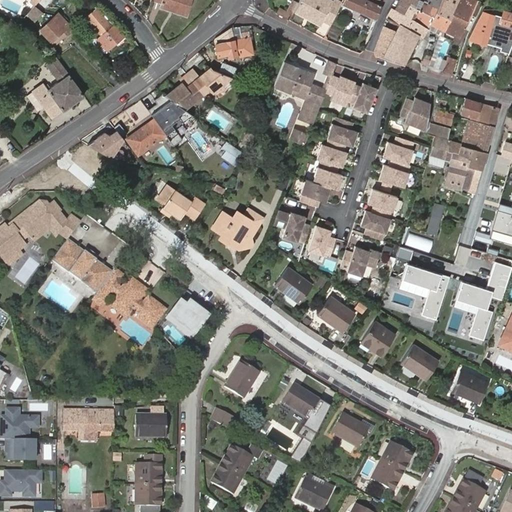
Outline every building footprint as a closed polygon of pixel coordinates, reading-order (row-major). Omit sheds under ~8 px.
[(154,0),(154,2),(160,4),(159,8),(187,17),(192,0),(154,0)] [(332,0),(332,1),(329,0),(297,0),(292,10),(320,26),(322,21),(330,25),(341,3),(335,0),(332,0)] [(342,0),(341,3),(376,19),(382,6),(369,0),(342,0)] [(429,24),(439,0),(429,0),(429,1),(426,0),(423,0),(422,2),(421,1),(418,0),(399,0),(395,10),(392,8),(387,18),(400,25),(419,35),(422,37),(426,30),(429,24)] [(439,0),(429,24),(445,31),(458,0),(453,0),(452,0),(439,0)] [(460,38),(477,1),(475,0),(458,0),(445,31),(460,38)] [(37,21),(43,14),(36,7),(29,14),(37,21)] [(278,7),(276,13),(287,16),(289,11),(278,7)] [(112,28),(96,10),(86,18),(102,36),(98,39),(107,50),(123,37),(114,26),(112,28)] [(511,11),(506,10),(503,18),(502,23),(511,25),(511,11)] [(501,37),(511,40),(511,25),(502,23),(503,18),(483,13),(481,22),(479,21),(469,40),(486,44),(488,39),(499,42),(501,37)] [(66,35),(72,30),(58,14),(55,17),(39,29),(54,45),(65,35),(66,35)] [(403,65),(419,35),(400,25),(397,30),(396,33),(383,59),(403,65)] [(253,54),(249,27),(229,29),(216,37),(214,39),(217,57),(228,55),(229,59),(253,54)] [(396,33),(382,27),(373,54),(376,56),(378,57),(383,59),(396,33)] [(432,55),(428,65),(442,69),(445,59),(432,55)] [(445,59),(442,69),(450,72),(455,59),(447,56),(445,59)] [(51,118),(82,96),(54,58),(44,65),(57,83),(47,90),(42,84),(26,96),(37,111),(43,107),(51,118)] [(322,72),(330,75),(334,63),(327,60),(322,72)] [(284,61),(274,85),(290,92),(292,88),(307,94),(311,83),(315,74),(284,61)] [(230,77),(232,78),(235,70),(220,63),(217,72),(230,77)] [(186,74),(198,90),(205,85),(211,93),(230,77),(217,72),(212,70),(210,68),(198,77),(192,70),(186,74)] [(165,97),(183,110),(195,100),(192,96),(198,90),(186,74),(179,80),(181,83),(165,97)] [(324,89),(323,93),(330,95),(328,100),(343,106),(345,100),(351,84),(352,81),(338,75),(337,78),(330,75),(324,89)] [(358,86),(351,84),(345,100),(351,103),(350,107),(366,113),(366,112),(375,89),(359,82),(358,86)] [(305,98),(307,99),(319,104),(323,93),(324,89),(311,83),(307,94),(305,98)] [(292,88),(290,92),(305,98),(307,94),(292,88)] [(195,100),(202,94),(198,90),(192,96),(195,100)] [(165,97),(161,94),(153,101),(156,104),(147,110),(153,119),(165,135),(165,136),(172,146),(181,140),(171,125),(179,119),(182,124),(193,117),(183,110),(165,97)] [(439,96),(437,103),(445,105),(447,98),(439,96)] [(413,101),(405,98),(398,115),(407,118),(405,123),(426,130),(428,117),(428,114),(429,103),(415,97),(413,101)] [(307,99),(305,98),(297,117),(300,119),(307,99)] [(457,116),(477,122),(483,103),(463,98),(457,116)] [(316,111),(319,104),(307,99),(300,119),(311,124),(316,111)] [(477,122),(493,128),(499,107),(483,103),(477,122)] [(434,122),(450,126),(453,116),(436,111),(434,122)] [(338,118),(333,116),(331,124),(329,123),(324,138),(326,139),(344,144),(350,146),(355,132),(349,130),(351,122),(338,118)] [(165,135),(153,119),(126,139),(138,155),(165,136),(165,135)] [(448,150),(469,158),(472,149),(485,154),(493,128),(477,122),(477,124),(469,121),(468,125),(470,125),(465,144),(460,142),(460,144),(454,142),(455,136),(448,133),(447,140),(450,141),(448,150)] [(467,121),(460,142),(465,144),(470,125),(468,125),(469,121),(467,121)] [(118,124),(114,128),(116,131),(120,137),(125,133),(118,124)] [(443,169),(445,162),(448,150),(450,141),(447,140),(448,133),(449,129),(430,124),(426,134),(434,136),(426,163),(426,164),(443,169)] [(120,137),(116,131),(109,136),(105,133),(97,139),(99,140),(96,143),(93,141),(87,146),(111,159),(119,145),(120,146),(122,139),(120,137)] [(303,145),(307,135),(295,131),(292,140),(303,145)] [(387,141),(382,156),(390,159),(407,164),(412,149),(411,149),(413,142),(395,136),(393,143),(387,141)] [(342,152),(344,144),(326,139),(324,146),(320,144),(315,159),(318,160),(337,166),(340,167),(345,152),(342,152)] [(511,144),(504,142),(500,156),(511,160),(511,144)] [(242,155),(225,143),(221,148),(225,151),(220,157),(233,167),(242,155)] [(467,166),(481,171),(485,154),(472,149),(469,158),(467,166)] [(445,177),(463,182),(467,166),(469,158),(448,150),(445,162),(448,163),(445,177)] [(382,164),(377,179),(403,187),(407,172),(406,172),(408,165),(407,164),(390,159),(388,166),(382,164)] [(335,173),(337,166),(318,160),(316,168),(317,168),(311,182),(329,188),(336,190),(341,176),(335,173)] [(461,189),(474,193),(481,171),(467,166),(463,182),(461,189)] [(311,182),(304,180),(299,193),(301,194),(298,201),(316,208),(318,201),(325,203),(329,188),(311,182)] [(164,210),(172,215),(182,221),(186,214),(196,221),(206,206),(195,199),(193,202),(168,187),(159,201),(166,205),(165,207),(164,210)] [(372,206),(370,213),(388,218),(390,211),(392,212),(396,197),(371,189),(366,204),(372,206)] [(0,255),(4,260),(24,244),(22,241),(30,234),(35,240),(50,228),(56,235),(60,232),(68,240),(80,222),(73,216),(67,221),(58,211),(60,209),(53,202),(46,207),(40,200),(10,224),(12,226),(7,229),(4,225),(0,228),(0,255)] [(432,214),(439,217),(441,207),(434,205),(432,214)] [(249,209),(244,216),(258,225),(263,218),(249,209)] [(170,218),(172,215),(164,210),(162,212),(170,218)] [(365,228),(363,235),(369,237),(381,241),(383,234),(384,234),(389,219),(388,218),(370,213),(364,211),(360,226),(365,228)] [(238,212),(233,219),(237,222),(242,215),(238,212)] [(289,213),(281,238),(296,243),(296,242),(303,244),(309,226),(302,224),(303,218),(289,213)] [(237,222),(233,219),(224,214),(214,230),(221,235),(225,238),(229,236),(234,246),(239,249),(243,248),(246,242),(251,242),(250,236),(258,225),(244,216),(242,215),(237,222)] [(434,235),(439,217),(432,214),(431,214),(426,233),(434,235)] [(330,231),(316,226),(307,251),(323,255),(330,257),(335,240),(328,237),(330,231)] [(492,227),(487,247),(498,250),(503,230),(492,227)] [(405,244),(428,250),(431,240),(408,233),(405,244)] [(231,248),(234,246),(229,236),(225,238),(222,242),(231,248)] [(83,252),(67,240),(52,262),(89,289),(104,268),(96,261),(83,252)] [(415,252),(399,246),(389,276),(431,289),(422,316),(437,321),(452,277),(411,264),(415,252)] [(352,253),(345,251),(339,269),(346,271),(346,272),(348,273),(360,277),(365,263),(369,252),(354,247),(352,253)] [(85,248),(83,252),(96,261),(98,258),(85,248)] [(375,266),(380,253),(370,249),(369,252),(365,263),(375,266)] [(511,267),(496,262),(488,288),(462,280),(455,300),(478,307),(469,336),(488,342),(498,312),(488,309),(492,296),(502,300),(511,267)] [(311,286),(287,267),(273,285),(298,304),(311,286)] [(104,268),(89,289),(96,295),(98,293),(112,274),(104,268)] [(124,279),(114,271),(112,274),(98,293),(96,295),(94,298),(104,305),(116,290),(120,293),(112,303),(129,315),(136,306),(140,310),(137,314),(154,327),(165,312),(148,300),(143,306),(138,302),(133,299),(141,288),(130,279),(122,291),(117,287),(124,279)] [(359,283),(360,277),(348,273),(346,278),(347,279),(359,283)] [(133,299),(138,302),(146,291),(141,288),(133,299)] [(161,320),(189,341),(207,317),(179,296),(161,320)] [(354,315),(329,297),(316,315),(341,333),(354,315)] [(353,308),(360,314),(366,306),(358,300),(353,308)] [(511,315),(498,345),(511,351),(511,315)] [(394,336),(373,322),(359,343),(380,357),(394,336)] [(438,363),(412,345),(399,363),(425,382),(438,363)] [(0,366),(4,361),(0,358),(0,391),(9,377),(0,371),(0,366)] [(259,373),(240,361),(223,388),(242,400),(259,373)] [(488,384),(459,371),(450,392),(479,405),(488,384)] [(306,420),(319,401),(293,384),(280,404),(306,420)] [(150,408),(150,415),(135,415),(134,438),(166,438),(165,416),(163,416),(163,408),(150,408)] [(234,418),(214,409),(209,419),(229,429),(234,418)] [(0,417),(0,427),(0,440),(5,440),(28,441),(29,429),(38,429),(38,418),(19,417),(19,410),(5,410),(5,417),(0,417)] [(113,433),(113,411),(63,411),(62,432),(113,433)] [(367,429),(360,425),(340,414),(330,434),(356,448),(366,431),(367,429)] [(363,421),(360,425),(367,429),(366,431),(370,433),(373,426),(363,421)] [(301,437),(290,457),(298,462),(310,442),(301,437)] [(34,462),(34,441),(28,441),(5,440),(5,461),(34,462)] [(390,442),(379,461),(402,473),(412,454),(390,442)] [(231,445),(220,464),(243,477),(253,458),(231,445)] [(135,464),(135,485),(160,485),(160,464),(160,456),(145,456),(145,464),(135,464)] [(402,473),(379,461),(369,480),(392,492),(402,473)] [(243,477),(220,464),(210,483),(232,496),(243,477)] [(498,480),(502,471),(493,468),(490,476),(498,480)] [(40,472),(4,471),(4,480),(6,480),(6,483),(4,483),(0,482),(0,497),(10,497),(10,492),(23,493),(23,498),(34,498),(34,484),(40,484),(40,472)] [(475,488),(479,480),(466,474),(462,481),(475,488)] [(321,511),(331,493),(303,478),(293,498),(319,511),(321,511)] [(462,481),(452,500),(475,511),(477,508),(480,510),(487,497),(483,495),(485,492),(462,481)] [(160,485),(135,485),(135,506),(142,506),(160,506),(160,485)] [(89,492),(90,507),(104,506),(103,491),(89,492)] [(511,511),(511,494),(509,493),(499,511),(511,511)] [(212,510),(216,502),(204,496),(200,504),(212,510)] [(33,500),(33,510),(52,510),(53,501),(33,500)] [(474,511),(475,511),(452,500),(446,511),(474,511)]
